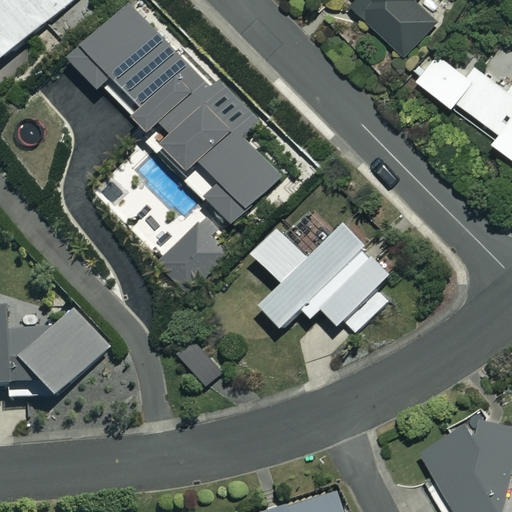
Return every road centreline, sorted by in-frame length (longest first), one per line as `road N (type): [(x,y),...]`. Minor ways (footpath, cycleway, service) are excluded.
road 1 (residential): [(0,474),(164,457),(291,427),(404,377),(511,309)]
road 2 (residential): [(237,0),(511,274)]
